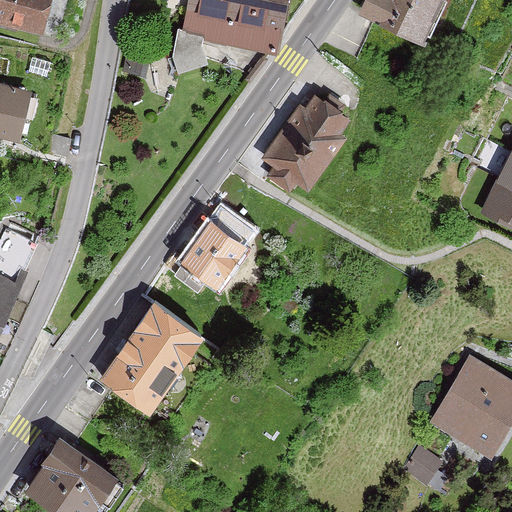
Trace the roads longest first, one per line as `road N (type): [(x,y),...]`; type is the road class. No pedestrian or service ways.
road 1 (secondary): [(334,0),(0,465)]
road 2 (residential): [(0,389),(71,224),(115,0)]
